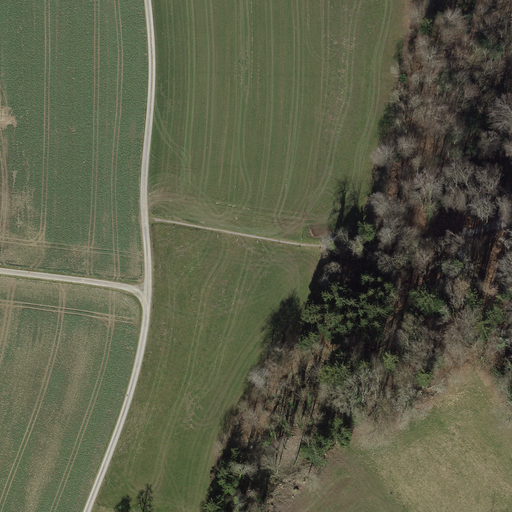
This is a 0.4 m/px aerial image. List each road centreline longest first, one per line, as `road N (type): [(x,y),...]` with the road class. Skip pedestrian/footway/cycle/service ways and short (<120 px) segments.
road 1 (track): [(148,292),(133,394),(87,511)]
road 2 (track): [(145,217),(147,0)]
road 3 (track): [(0,270),(148,292)]
